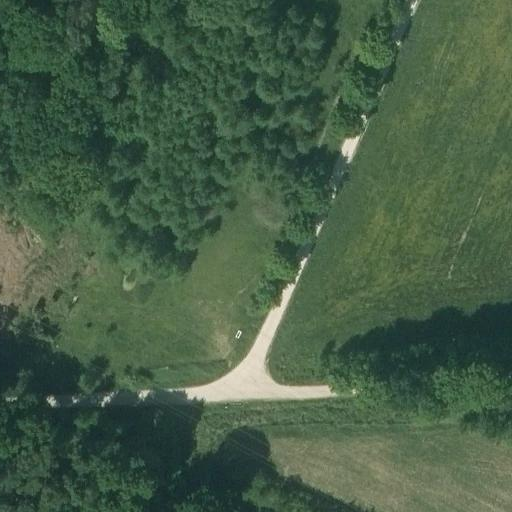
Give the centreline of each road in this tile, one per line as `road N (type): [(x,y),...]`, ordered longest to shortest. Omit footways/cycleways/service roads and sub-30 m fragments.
road 1 (track): [(408,0),(239,396)]
road 2 (track): [(511,381),(239,396)]
road 3 (track): [(239,396),(0,406)]
